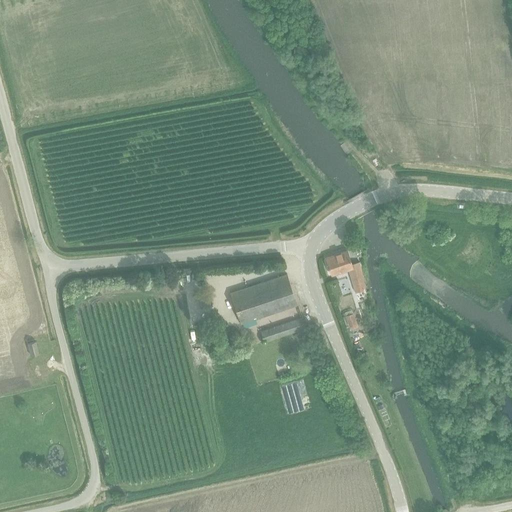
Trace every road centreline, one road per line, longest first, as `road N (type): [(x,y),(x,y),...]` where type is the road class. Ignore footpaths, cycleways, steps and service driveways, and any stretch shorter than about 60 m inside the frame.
road 1 (unclassified): [(39,511),(80,502),(94,483),(51,297),(53,262)]
road 2 (tertiary): [(402,511),(312,288),(310,248)]
road 3 (tertiary): [(53,262),(310,248)]
road 4 (tertiary): [(310,248),(333,221),(391,192),(511,199)]
road 5 (tertiary): [(53,262),(41,250),(0,110)]
